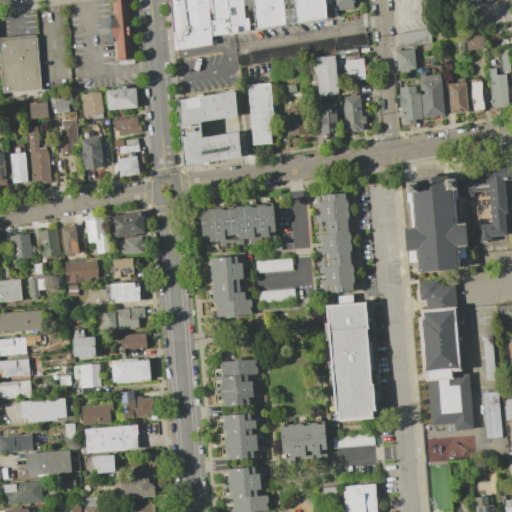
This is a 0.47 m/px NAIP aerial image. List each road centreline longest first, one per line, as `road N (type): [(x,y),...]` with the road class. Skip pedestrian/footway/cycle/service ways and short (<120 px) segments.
road 1 (residential): [(177,186),(511,132)]
road 2 (residential): [(167,200),(193,511)]
road 3 (residential): [(384,290),(405,511)]
road 4 (residential): [(150,0),(165,178)]
road 5 (residential): [(0,215),(155,190)]
